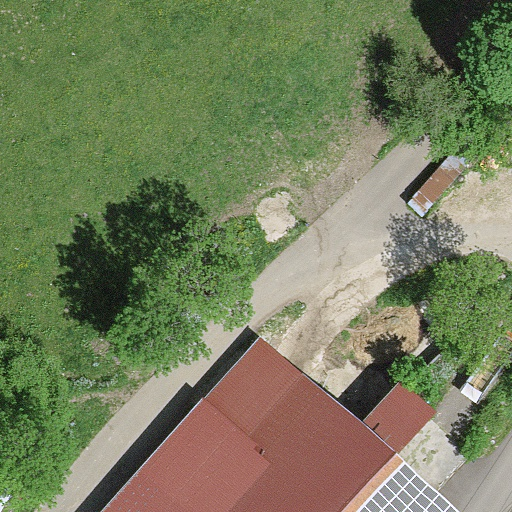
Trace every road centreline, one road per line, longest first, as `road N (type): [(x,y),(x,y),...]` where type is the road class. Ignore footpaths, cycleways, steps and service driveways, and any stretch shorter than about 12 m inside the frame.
road 1 (unclassified): [(72,511),(131,439),(304,280)]
road 2 (unclassified): [(304,280),(424,158),(511,34)]
road 3 (unclassified): [(304,280),(511,233)]
